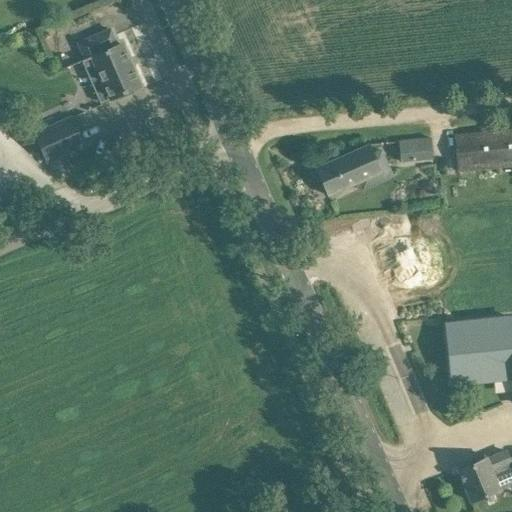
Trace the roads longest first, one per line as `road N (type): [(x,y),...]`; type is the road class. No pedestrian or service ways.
road 1 (tertiary): [(394,511),(231,148)]
road 2 (track): [(231,148),(270,130),(511,106)]
road 3 (unclassified): [(231,148),(0,246)]
road 4 (tertiary): [(231,148),(167,0)]
